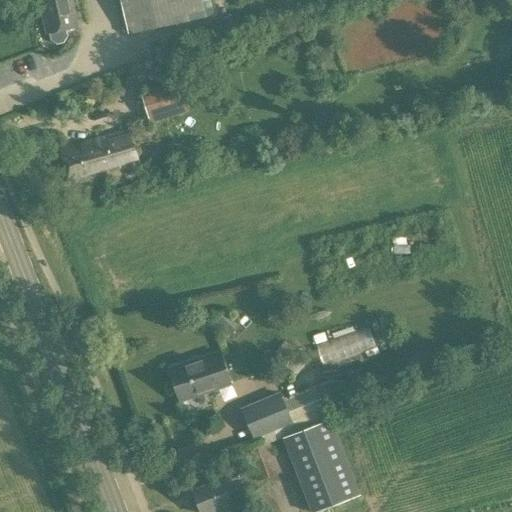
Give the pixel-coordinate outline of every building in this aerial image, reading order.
[(38,0),(46,33),(77,26),(71,0),(38,0)] [(205,17),(201,0),(119,0),(122,13),(127,34),(205,17)] [(229,15),(221,16),(223,24),(230,23),(229,15)] [(330,42),(322,45),(324,53),(333,50),(330,42)] [(148,123),(189,110),(179,80),(138,93),(148,123)] [(59,149),(70,186),(140,164),(128,128),(59,149)] [(239,325),(225,312),(215,322),(230,335),(239,325)] [(315,344),(322,364),(377,345),(370,325),(315,344)] [(170,371),(181,402),(230,386),(220,354),(170,371)] [(250,437),(328,409),(336,406),(327,383),(280,402),(277,395),(240,409),(250,437)] [(327,420),(281,438),(307,511),(311,511),(356,495),(327,420)] [(277,473),(266,444),(265,443),(244,451),(255,481),(277,473)] [(191,490),(200,511),(209,511),(234,502),(229,490),(245,483),(237,465),(214,474),(216,479),(191,490)]
